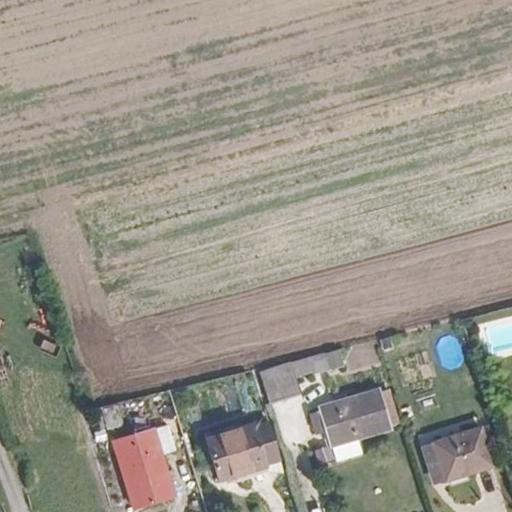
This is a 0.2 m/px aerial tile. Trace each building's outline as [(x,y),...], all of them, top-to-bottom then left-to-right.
[(325,359),(329,376),(363,369),(360,351),(325,359)] [(325,359),(265,374),(273,408),(310,399),(307,385),(330,379),(329,376),(325,359)] [(397,398),(320,413),(324,433),(338,430),(342,462),(372,457),(369,439),(404,434),(397,398)] [(229,476),(285,458),(273,425),(262,429),(256,411),(210,427),(229,476)] [(118,416),(105,420),(110,440),(124,436),(118,416)] [(457,469),(461,478),(505,464),(488,419),(433,438),(446,474),(457,469)] [(160,429),(168,450),(179,447),(170,425),(160,429)] [(183,492),(168,450),(160,429),(159,427),(116,443),(139,509),(183,492)] [(448,482),(461,478),(457,469),(446,474),(448,482)]
